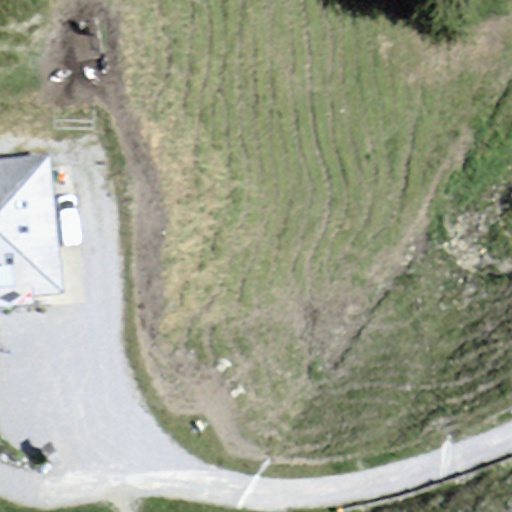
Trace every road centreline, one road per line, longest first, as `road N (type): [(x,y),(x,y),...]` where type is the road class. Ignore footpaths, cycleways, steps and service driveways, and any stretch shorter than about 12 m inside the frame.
road 1 (track): [(511,437),(319,494),(246,494),(165,475),(109,476)]
road 2 (track): [(83,176),(109,476)]
